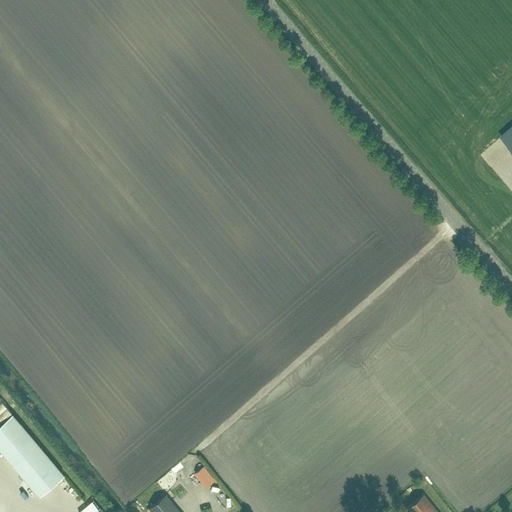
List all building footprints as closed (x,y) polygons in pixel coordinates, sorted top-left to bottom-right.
[(511,149),(511,126),(501,136),(511,149)] [(64,474),(32,436),(7,456),(40,494),(64,474)] [(206,486),(216,481),(206,464),(196,469),(206,486)] [(65,477),(59,481),(65,489),(71,484),(65,477)] [(153,511),(181,511),(165,493),(149,507),(153,511)] [(439,511),(423,493),(408,506),(413,511),(439,511)] [(236,511),(241,509),(235,500),(231,503),(236,511)]
